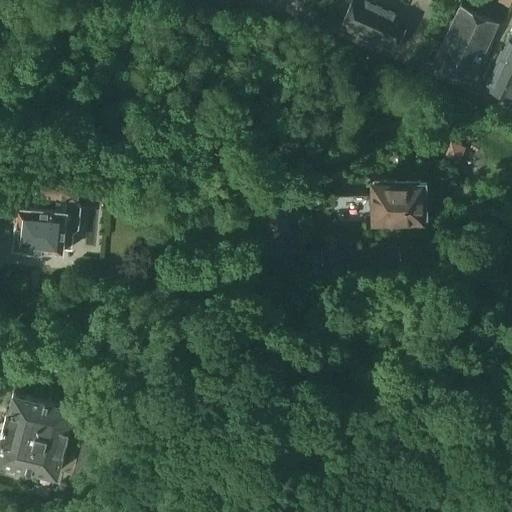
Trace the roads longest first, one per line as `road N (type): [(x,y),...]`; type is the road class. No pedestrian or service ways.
road 1 (tertiary): [(511,263),(445,259),(224,272),(125,297),(0,353)]
road 2 (residential): [(511,109),(265,0)]
